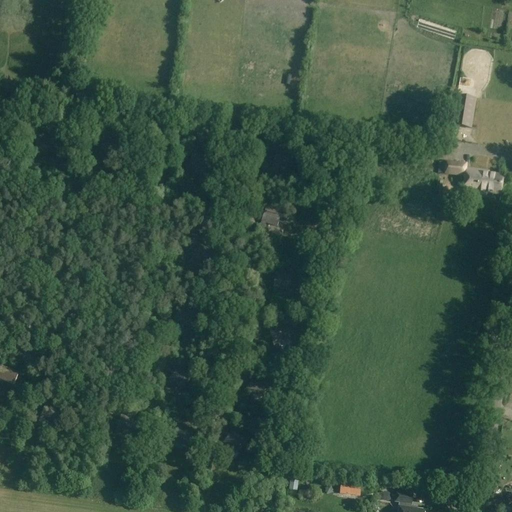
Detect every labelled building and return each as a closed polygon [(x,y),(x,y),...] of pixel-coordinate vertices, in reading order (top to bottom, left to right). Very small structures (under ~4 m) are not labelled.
[(472,129),(477,99),(457,95),(452,126),(472,129)] [(439,99),(433,109),(440,113),(445,103),(439,99)] [(55,143),(55,131),(36,130),(36,147),(41,147),(41,143),(55,143)] [(118,153),(119,148),(116,147),(117,141),(102,139),(101,151),(115,153),(115,152),(118,153)] [(289,168),(293,154),(277,150),(272,168),(277,169),(278,165),(289,168)] [(204,170),(210,157),(195,151),(189,163),(187,168),(192,170),(194,165),(204,170)] [(489,195),(489,194),(501,196),(503,175),(466,171),(467,166),(439,163),(438,173),(446,173),(446,174),(466,176),(464,192),(489,195)] [(277,227),(281,214),(266,209),(260,227),(264,228),(266,223),(277,227)] [(206,265),(213,253),(198,245),(189,262),(194,264),(196,260),(206,265)] [(290,290),(291,276),(275,275),(273,294),(278,294),(278,289),(290,290)] [(189,328),(196,316),(182,307),(172,323),(176,325),(179,321),(189,328)] [(277,342),(289,338),(285,325),(269,330),(274,348),(279,346),(277,342)] [(11,393),(19,374),(0,367),(0,381),(2,383),(0,388),(11,393)] [(183,389),(191,378),(178,368),(167,383),(170,386),(173,382),(183,389)] [(264,395),(267,382),(251,378),(246,396),(251,397),(252,392),(264,395)] [(62,425),(67,412),(46,404),(39,421),(44,423),(45,418),(62,425)] [(132,435),(137,422),(121,416),(115,434),(119,436),(121,431),(132,435)] [(189,444),(194,431),(179,425),(171,442),(176,444),(178,440),(189,444)] [(237,452),(246,441),(233,431),(222,445),(225,448),(228,445),(237,452)] [(351,485),(340,484),(340,490),(345,491),(345,494),(360,495),(361,486),(355,486),(355,484),(351,483),(351,485)] [(425,511),(415,510),(415,507),(409,507),(410,504),(411,505),(413,496),(397,493),(396,502),(401,503),(399,510),(400,511),(425,511)]
